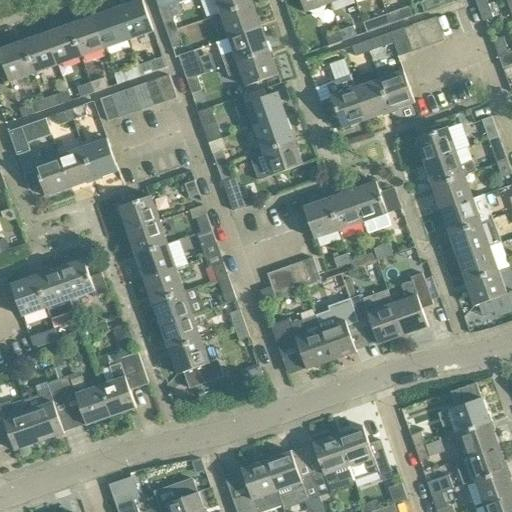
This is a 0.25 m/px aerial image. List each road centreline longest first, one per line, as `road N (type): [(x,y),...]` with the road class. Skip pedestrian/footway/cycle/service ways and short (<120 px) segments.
road 1 (residential): [(469,355),(383,135),(327,155),(276,0)]
road 2 (residential): [(88,466),(202,438),(377,376)]
road 3 (residential): [(424,511),(377,376)]
